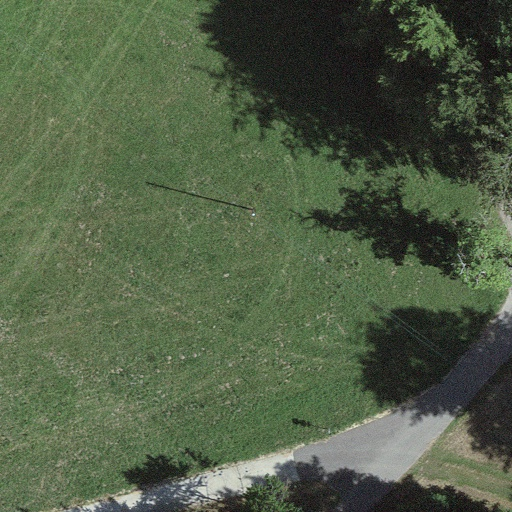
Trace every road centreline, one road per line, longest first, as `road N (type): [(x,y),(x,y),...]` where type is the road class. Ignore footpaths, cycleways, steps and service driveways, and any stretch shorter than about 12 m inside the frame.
road 1 (track): [(417,442),(137,511)]
road 2 (unclassified): [(354,511),(511,337)]
road 3 (residential): [(511,163),(431,0)]
